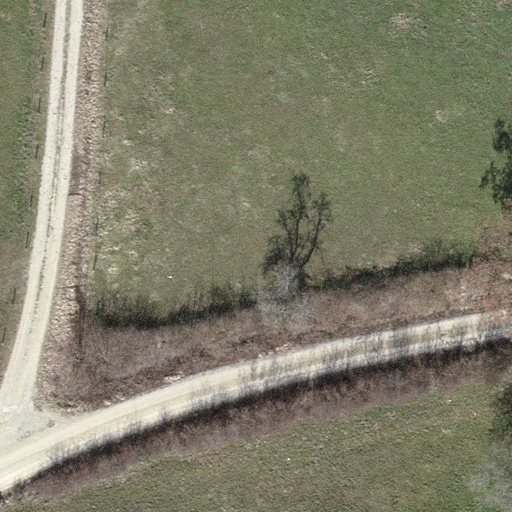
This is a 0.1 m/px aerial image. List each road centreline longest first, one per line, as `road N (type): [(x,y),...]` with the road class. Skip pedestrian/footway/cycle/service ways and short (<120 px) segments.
road 1 (track): [(511,325),(432,336),(176,403),(0,484)]
road 2 (track): [(0,436),(40,321),(72,0)]
